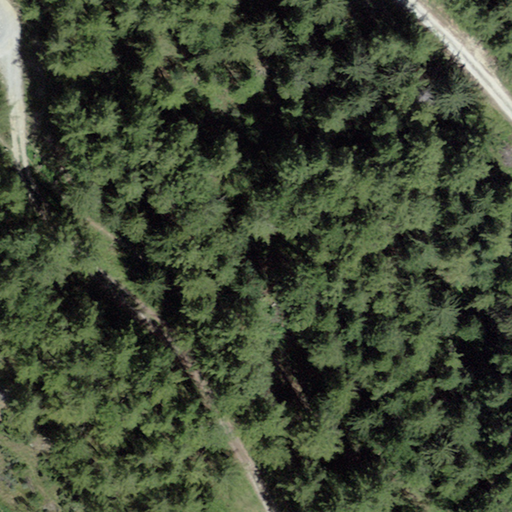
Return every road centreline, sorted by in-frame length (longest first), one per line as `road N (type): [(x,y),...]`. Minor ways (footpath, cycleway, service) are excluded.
road 1 (track): [(0,51),(13,85),(15,134),(65,230),(170,346),(270,511)]
road 2 (unclassified): [(511,110),(402,0)]
